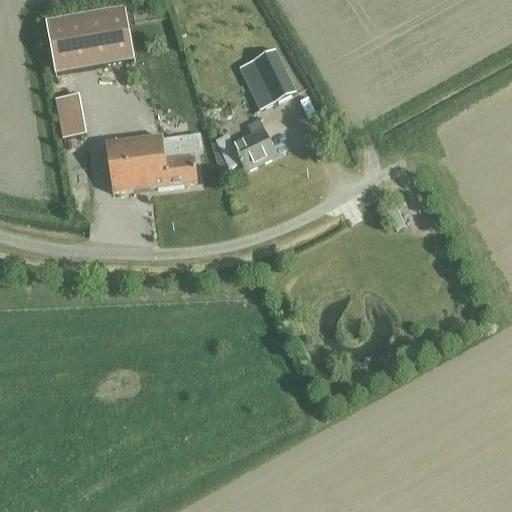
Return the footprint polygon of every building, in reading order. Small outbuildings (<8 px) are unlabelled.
[(42,22),(51,75),(130,61),(121,8),(42,22)] [(276,54),(240,71),(260,114),(296,96),(276,54)] [(62,143),(87,138),(80,98),(55,102),(58,118),(62,143)] [(244,176),(277,161),(264,134),(232,149),(226,136),(213,142),(227,170),(239,165),(244,176)] [(193,156),(202,154),(199,138),(162,143),(162,140),(105,148),(111,197),(197,186),(193,156)] [(402,215),(413,210),(404,191),(393,196),(402,215)]
